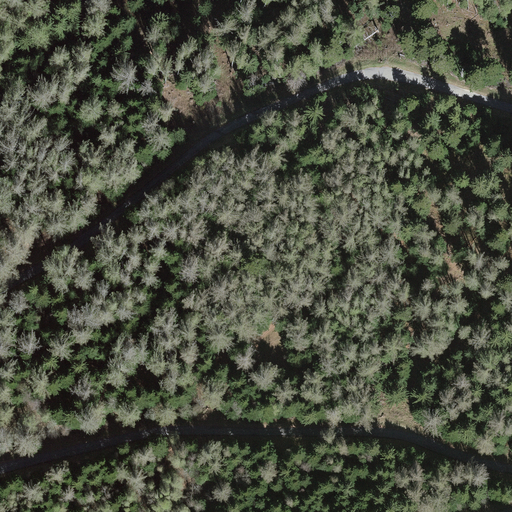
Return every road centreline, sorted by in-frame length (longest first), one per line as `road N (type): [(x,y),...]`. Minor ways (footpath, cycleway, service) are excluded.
road 1 (unclassified): [(511,107),(400,75),(334,80),(202,139),(91,248),(0,302)]
road 2 (unclassified): [(0,470),(144,431),(351,429),(412,436),(511,468)]
